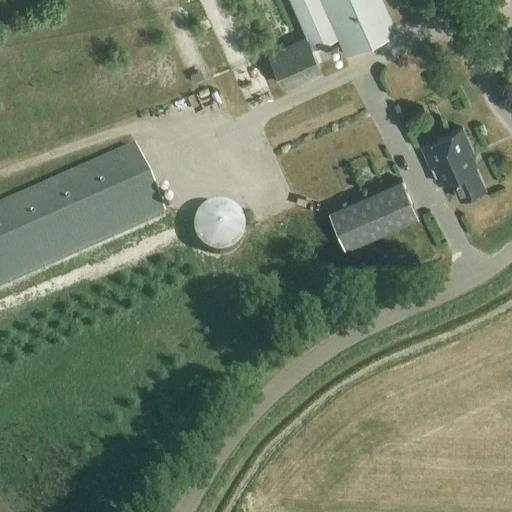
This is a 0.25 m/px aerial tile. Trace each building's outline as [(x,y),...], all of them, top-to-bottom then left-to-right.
[(290,0),(306,36),(311,48),(337,37),(345,55),(399,31),(384,0),(290,0)] [(138,22),(127,26),(156,103),(168,99),(138,22)] [(306,36),(272,51),(266,54),(281,89),(322,71),(311,48),(306,36)] [(279,118),(234,134),(253,184),(274,177),(272,171),(296,162),(294,157),(306,153),(308,158),(345,145),(328,99),(301,109),(278,117),(279,118)] [(474,159),(462,131),(420,149),(435,184),(450,178),(459,199),(483,188),(471,160),(474,159)] [(0,283),(162,212),(134,146),(0,204),(0,283)] [(319,195),(364,179),(353,148),(253,183),(263,211),(304,196),(308,207),(322,202),(319,195)] [(344,251),(418,219),(402,182),(328,214),(344,251)] [(219,255),(223,255),(227,254),(230,253),(234,250),(237,248),(239,245),(242,241),(243,238),(244,234),(244,230),(244,226),(243,222),(242,218),(239,215),(237,211),(234,209),(230,207),(227,205),(223,204),(219,204),(215,204),(211,205),(207,207),(204,209),(200,211),(198,215),(196,218),(194,222),(193,226),(193,230),(193,234),(194,238),(196,241),(198,245),(200,248),(204,250),(207,253),(211,254),(215,255),(219,255)]
